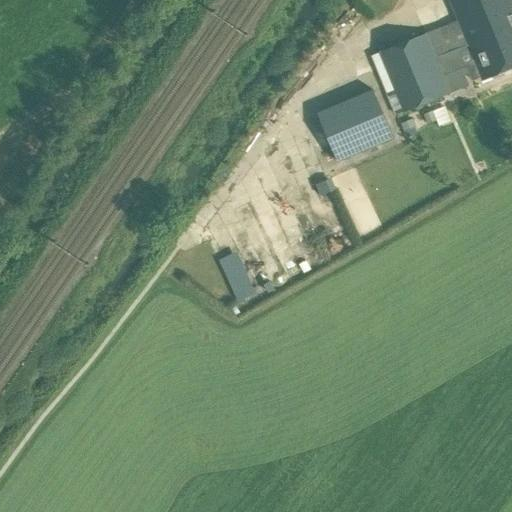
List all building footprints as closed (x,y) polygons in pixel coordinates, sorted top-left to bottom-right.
[(511,0),(451,0),(459,20),(469,46),(449,53),(437,58),(444,77),(467,67),(472,81),(482,77),(483,80),(511,68),(511,0)] [(439,30),(427,35),(437,58),(449,53),(439,30)] [(394,90),(388,93),(397,115),(450,94),(444,77),(437,58),(427,35),(379,54),(394,90)] [(373,91),(318,114),(337,162),(393,139),(373,91)] [(451,103),(438,106),(444,129),(457,125),(451,103)] [(438,121),(434,111),(423,115),(428,125),(438,121)] [(404,132),(416,127),(413,119),(401,124),(404,132)] [(328,183),(317,188),(320,196),(331,192),(328,183)]
